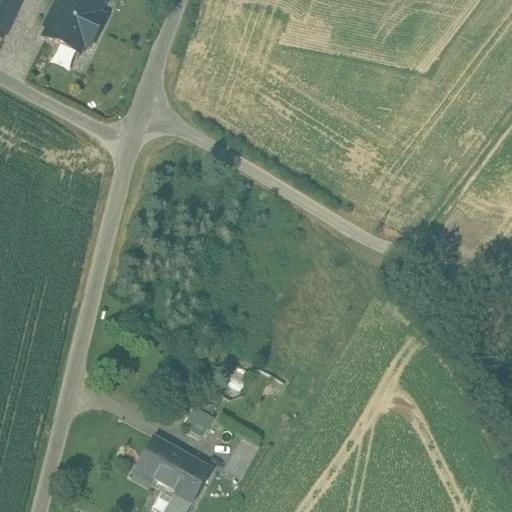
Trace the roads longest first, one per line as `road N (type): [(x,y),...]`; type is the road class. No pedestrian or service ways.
road 1 (unclassified): [(511,278),(392,253),(142,106)]
road 2 (unclassified): [(42,511),(131,147)]
road 3 (unclassified): [(0,77),(131,147)]
